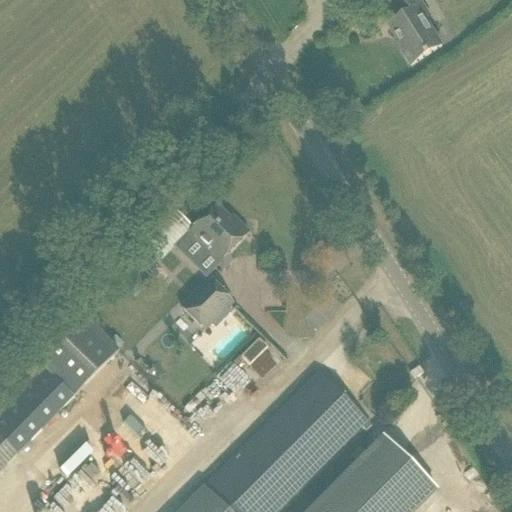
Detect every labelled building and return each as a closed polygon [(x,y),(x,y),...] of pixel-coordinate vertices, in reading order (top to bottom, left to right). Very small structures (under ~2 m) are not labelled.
[(402,49),(400,50),(411,67),(442,48),(419,11),(424,8),(418,0),(391,0),(389,2),(401,22),(390,28),(402,49)] [(232,263),(226,257),(248,235),(237,224),(235,227),(215,207),(191,231),(212,252),(207,257),(222,272),(232,263)] [(135,269),(125,280),(136,291),(146,280),(135,269)] [(180,310),(195,324),(203,332),(231,304),(209,281),(180,310)] [(0,472),(117,354),(83,321),(0,404),(0,472)] [(179,511),(277,511),(366,423),(317,375),(179,511)] [(413,511),(434,491),(383,440),(311,511),(413,511)] [(113,507),(121,497),(84,470),(77,480),(113,507)]
